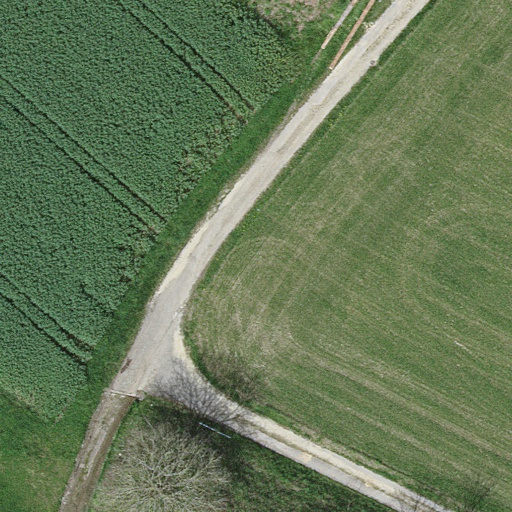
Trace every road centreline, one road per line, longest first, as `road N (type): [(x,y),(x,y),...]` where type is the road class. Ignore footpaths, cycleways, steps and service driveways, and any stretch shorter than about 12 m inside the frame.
road 1 (track): [(413,0),(212,216),(138,362)]
road 2 (track): [(138,362),(412,511)]
road 3 (track): [(138,362),(79,511)]
